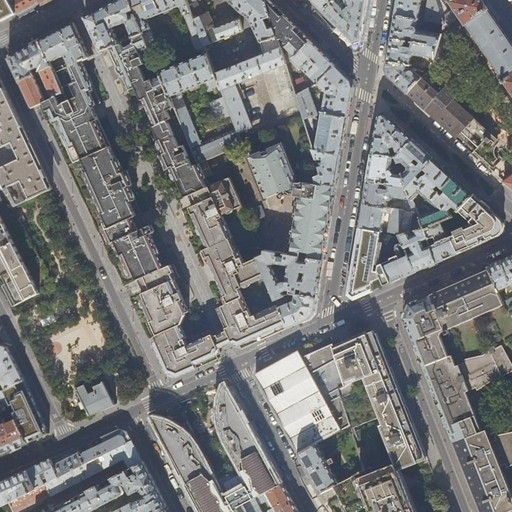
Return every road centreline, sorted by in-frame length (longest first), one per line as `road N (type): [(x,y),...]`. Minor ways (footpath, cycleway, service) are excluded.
road 1 (residential): [(235,365),(73,4)]
road 2 (residential): [(0,57),(161,399)]
road 3 (residential): [(335,319),(369,78)]
road 4 (residential): [(381,300),(466,511)]
road 5 (residential): [(235,365),(314,511)]
road 6 (residential): [(511,241),(381,300)]
road 7 (residential): [(11,332),(67,441)]
